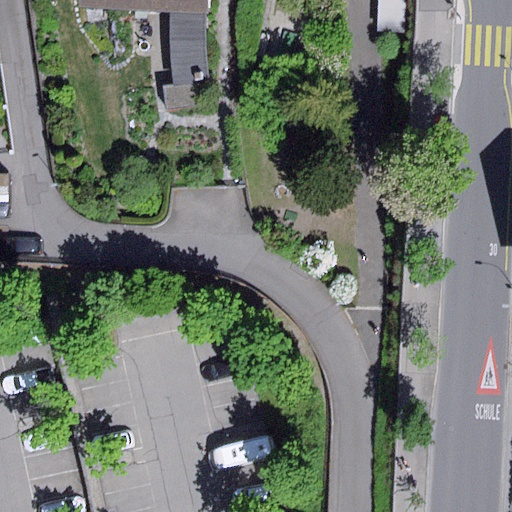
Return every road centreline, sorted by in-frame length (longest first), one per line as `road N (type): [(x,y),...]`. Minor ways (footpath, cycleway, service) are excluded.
road 1 (residential): [(8,0),(36,198),(57,226),(89,242),(211,248),(267,265),(316,308),(350,374),(353,511)]
road 2 (residential): [(464,511),(491,0)]
